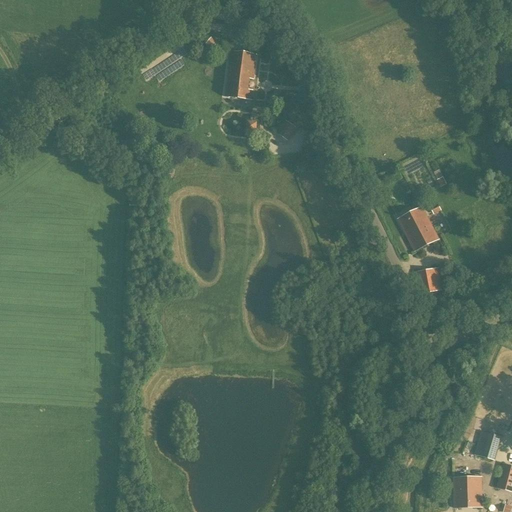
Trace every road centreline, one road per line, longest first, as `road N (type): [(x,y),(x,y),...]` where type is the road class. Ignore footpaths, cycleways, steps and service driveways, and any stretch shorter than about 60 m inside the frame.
road 1 (unclassified): [(428,355),(354,175),(255,0)]
road 2 (unclassified): [(0,154),(181,0)]
road 3 (unclassified): [(390,511),(428,355)]
